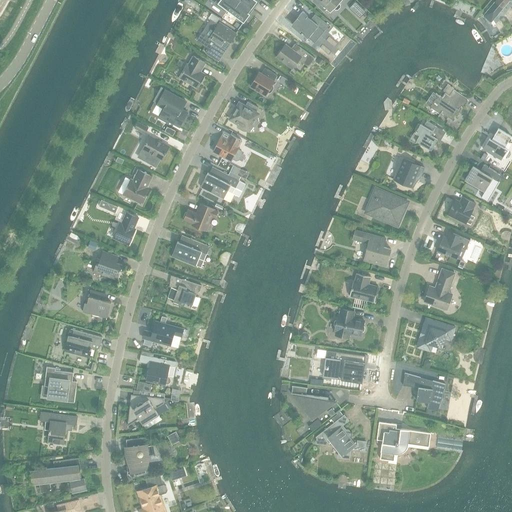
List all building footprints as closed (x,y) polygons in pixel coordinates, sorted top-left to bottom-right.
[(257,1),(256,0),(219,0),(218,3),(244,22),(250,14),(248,13),(257,1)] [(313,0),(312,1),(323,11),(326,8),(330,12),(333,8),(335,10),(338,10),(340,7),(340,4),(339,3),(341,0),(313,0)] [(496,0),(495,2),(489,9),(497,15),(503,8),(509,0),(496,0)] [(189,4),(185,8),(192,16),(196,12),(189,4)] [(298,18),(293,25),(308,38),(314,43),(324,31),(329,26),(315,14),(311,19),(307,16),(308,15),(303,11),(297,17),(298,18)] [(213,13),(209,18),(216,23),(220,18),(213,13)] [(219,23),(209,38),(215,42),(210,49),(209,48),(205,53),(218,62),(226,49),(233,39),(236,34),(231,30),(219,23)] [(333,30),(329,34),(334,38),(337,34),(333,30)] [(297,52),(285,44),(276,57),(292,69),(299,60),(308,67),(315,58),(300,47),(297,52)] [(197,88),(205,74),(200,71),(205,63),(193,56),(188,64),(186,63),(178,77),(197,88)] [(250,86),(265,95),(267,92),(269,93),(270,92),(271,92),(273,88),(273,87),(273,86),(272,84),(274,81),(277,75),(267,69),(264,75),(259,72),(250,86)] [(310,70),(305,74),(315,83),(319,78),(310,70)] [(463,105),(467,99),(453,89),(454,88),(448,84),(444,90),(443,91),(445,92),(442,97),(439,95),(432,106),(452,120),(462,105),(463,105)] [(160,116),(180,127),(187,113),(181,109),(180,106),(183,100),(165,90),(159,101),(159,103),(165,106),(160,116)] [(237,108),(231,119),(240,124),(239,125),(240,127),(242,128),(244,128),(245,127),(249,129),(250,127),(252,127),(256,126),(259,122),(258,118),(256,117),(258,114),(255,113),(258,108),(247,101),(244,107),(241,105),(239,109),(237,108)] [(419,135),(416,141),(431,150),(438,139),(431,135),(436,126),(427,121),(423,126),(420,124),(416,131),(416,130),(415,132),(419,135)] [(138,122),(134,128),(145,133),(148,128),(138,122)] [(168,127),(165,131),(173,135),(175,131),(168,127)] [(489,138),(483,149),(501,160),(507,149),(504,147),(511,136),(498,128),(491,139),(489,138)] [(227,140),(220,137),(213,151),(231,161),(233,158),(236,160),(239,159),(242,153),(241,150),(238,149),(242,140),(230,134),(227,140)] [(149,135),(142,149),(148,153),(144,161),(156,168),(160,160),(162,161),(170,146),(149,135)] [(373,139),(358,166),(367,171),(382,144),(373,139)] [(399,168),(394,180),(413,188),(416,181),(417,181),(419,176),(420,177),(424,168),(401,157),(397,167),(399,168)] [(233,166),(230,171),(237,175),(240,169),(233,166)] [(473,166),(465,180),(484,192),(492,178),(496,181),(500,175),(486,167),(483,172),(473,166)] [(131,179),(123,194),(141,203),(148,188),(146,187),(148,182),(149,182),(152,176),(139,170),(133,181),(131,179)] [(230,171),(228,175),(239,181),(241,177),(237,175),(230,171)] [(208,173),(200,187),(224,199),(228,191),(233,193),(239,197),(246,184),(239,181),(228,175),(224,173),(221,180),(208,173)] [(376,188),(366,212),(397,226),(404,209),(408,202),(376,188)] [(455,200),(448,214),(466,223),(473,209),(475,203),(463,197),(460,202),(455,200)] [(111,204),(109,210),(115,213),(118,207),(111,204)] [(185,212),(183,216),(185,218),(184,220),(192,224),(192,225),(206,230),(208,231),(211,230),(212,227),(211,224),(209,223),(212,216),(215,218),(218,211),(214,210),(215,209),(201,204),(197,213),(188,210),(187,212),(185,212)] [(129,244),(135,229),(134,228),(138,217),(127,213),(122,223),(120,222),(113,238),(129,244)] [(354,239),(365,242),(364,242),(368,243),(364,260),(386,266),(391,249),(383,247),(385,238),(367,233),(367,234),(356,231),(356,230),(355,230),(353,239),(354,239)] [(444,236),(437,251),(456,259),(457,258),(461,260),(466,250),(470,240),(453,233),(451,239),(444,236)] [(91,240),(88,247),(95,250),(98,242),(91,240)] [(177,241),(171,256),(196,266),(196,265),(201,268),(204,260),(209,247),(194,240),(191,247),(177,241)] [(96,264),(94,272),(118,280),(121,270),(120,270),(122,265),(115,262),(117,256),(103,251),(98,265),(96,264)] [(429,286),(424,302),(446,309),(452,294),(448,293),(454,273),(442,269),(435,288),(429,286)] [(353,280),(349,296),(374,302),(378,286),(368,284),(370,276),(357,273),(355,281),(353,280)] [(171,287),(168,298),(174,300),(173,301),(181,304),(182,302),(192,305),(196,294),(199,291),(201,285),(197,284),(182,279),(180,285),(179,285),(178,289),(171,287)] [(85,303),(83,311),(107,318),(111,302),(103,300),(105,294),(91,290),(87,304),(85,303)] [(361,336),(364,321),(353,318),(354,311),(341,309),(340,316),(338,315),(334,331),(336,331),(336,335),(348,338),(349,334),(361,336)] [(451,340),(455,327),(426,318),(417,347),(430,351),(433,345),(436,346),(443,342),(444,338),(451,340)] [(181,336),(183,329),(165,324),(160,322),(158,322),(155,324),(153,333),(145,330),(143,338),(170,346),(173,334),(181,336)] [(71,329),(65,351),(89,357),(92,348),(91,348),(93,343),(100,345),(102,337),(87,333),(71,329)] [(303,333),(301,335),(302,339),(304,341),(307,340),(309,338),(309,334),(306,332),(303,333)] [(323,377),(357,381),(361,382),(364,356),(335,352),(327,350),(326,358),(328,358),(325,377),(323,376),(323,377)] [(175,367),(176,362),(141,355),(139,362),(149,364),(146,380),(166,385),(166,384),(168,384),(170,383),(171,381),(171,379),(170,377),(168,376),(170,366),(175,367)] [(44,386),(43,396),(49,397),(60,398),(60,401),(74,402),(77,382),(72,381),(73,373),(55,370),(55,368),(47,367),(44,386)] [(445,384),(404,373),(403,385),(418,388),(416,401),(429,402),(427,408),(438,411),(445,384)] [(138,382),(136,389),(150,392),(151,385),(138,382)] [(307,388),(292,386),(291,393),(293,394),(312,418),(310,419),(310,420),(333,403),(333,402),(328,398),(306,395),(307,388)] [(155,409),(171,399),(131,394),(128,426),(139,418),(143,425),(159,415),(155,409)] [(360,414),(368,423),(372,419),(364,411),(360,414)] [(49,430),(48,441),(64,443),(66,429),(71,430),(72,424),(76,424),(77,417),(41,412),(40,420),(46,420),(45,429),(49,430)] [(318,419),(313,423),(317,428),(322,424),(318,419)] [(336,421),(315,437),(316,438),(316,443),(332,445),(339,453),(338,457),(349,458),(350,449),(355,445),(351,440),(352,433),(345,432),(341,427),(340,427),(336,421)] [(395,453),(397,453),(399,453),(401,452),(402,451),(404,450),(405,449),(406,447),(407,446),(407,444),(429,447),(431,433),(401,429),(401,427),(396,426),(397,424),(379,422),(377,440),(383,440),(380,459),(394,461),(395,453)] [(178,435),(171,439),(175,445),(182,441),(178,435)] [(151,444),(146,437),(126,439),(126,454),(132,472),(146,468),(150,454),(159,453),(163,459),(172,454),(165,440),(154,442),(154,444),(151,444)] [(36,470),(41,492),(52,489),(49,479),(68,477),(72,493),(87,489),(84,478),(79,480),(78,472),(81,472),(79,458),(53,461),(54,468),(47,469),(46,467),(36,470)] [(148,488),(138,491),(144,511),(165,511),(163,503),(160,501),(158,495),(166,493),(167,490),(166,486),(164,484),(163,484),(160,474),(145,479),(148,488)] [(81,511),(79,500),(57,505),(58,511),(53,511),(81,511)]
